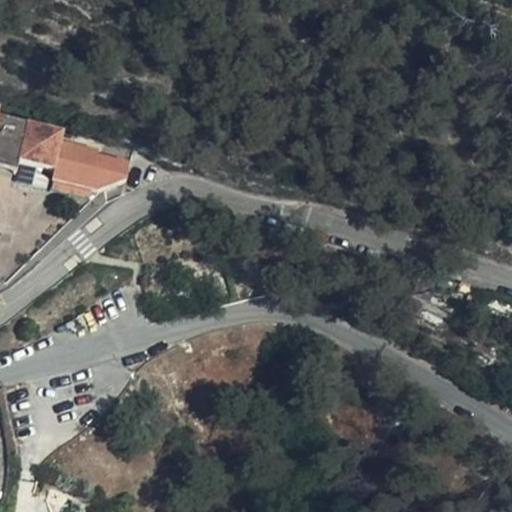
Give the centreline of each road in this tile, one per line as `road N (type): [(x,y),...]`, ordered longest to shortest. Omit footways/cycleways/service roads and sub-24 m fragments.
road 1 (residential): [(0,309),(150,196),(171,192),(329,223),(511,282)]
road 2 (residential): [(0,370),(281,310),(307,315),(511,434)]
